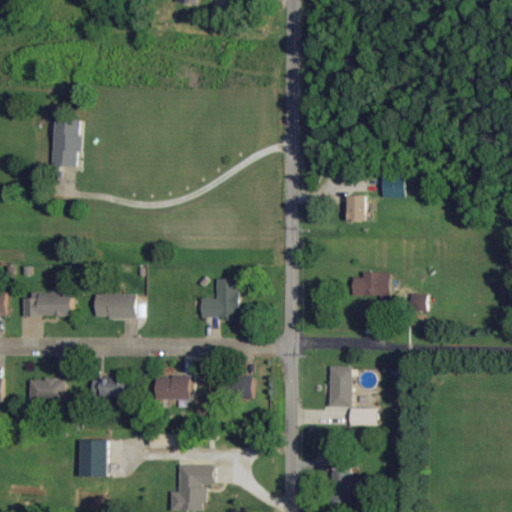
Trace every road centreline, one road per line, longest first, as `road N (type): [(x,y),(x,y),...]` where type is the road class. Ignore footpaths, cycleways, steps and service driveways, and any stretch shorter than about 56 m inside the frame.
road 1 (residential): [(291,511),(305,0)]
road 2 (residential): [(294,345),(0,346)]
